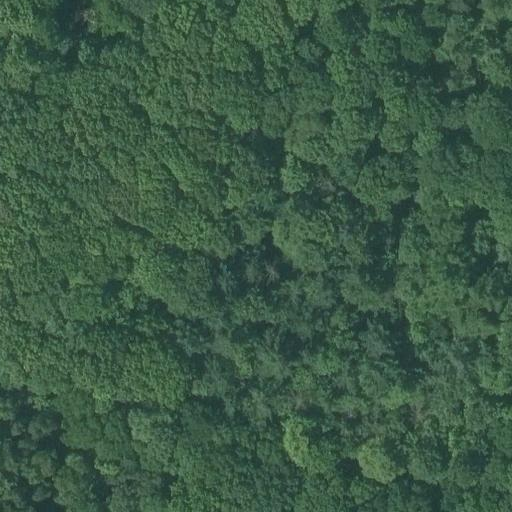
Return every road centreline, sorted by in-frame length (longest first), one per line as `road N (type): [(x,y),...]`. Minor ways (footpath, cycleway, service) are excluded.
road 1 (track): [(0,353),(314,432),(511,463)]
road 2 (track): [(0,70),(134,0)]
